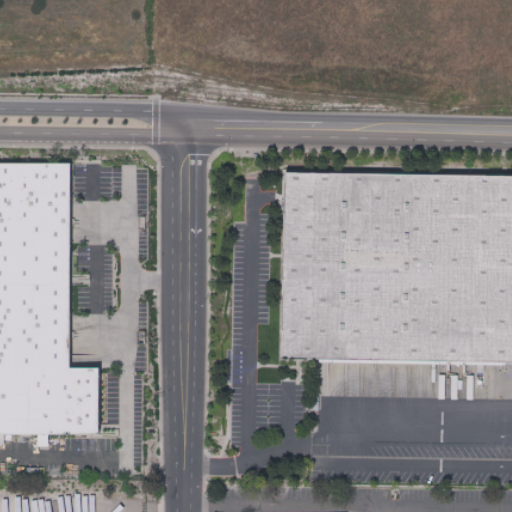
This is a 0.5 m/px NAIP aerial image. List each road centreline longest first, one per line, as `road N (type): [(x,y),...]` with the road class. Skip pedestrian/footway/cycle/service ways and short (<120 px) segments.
road 1 (residential): [(188,123),(185,511)]
road 2 (tertiary): [(188,123),(511,128)]
road 3 (tertiary): [(188,123),(151,110),(0,108)]
road 4 (tertiary): [(0,132),(153,134),(188,123)]
